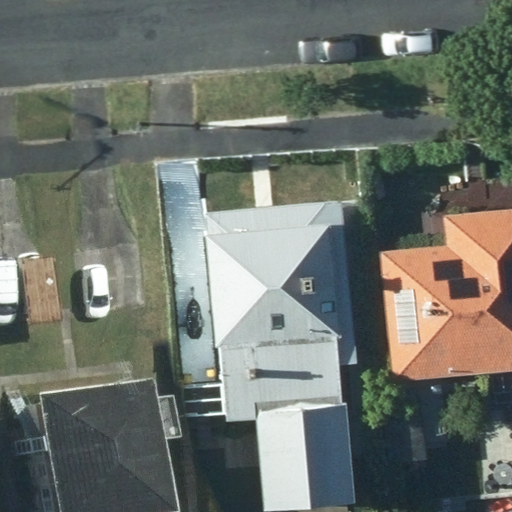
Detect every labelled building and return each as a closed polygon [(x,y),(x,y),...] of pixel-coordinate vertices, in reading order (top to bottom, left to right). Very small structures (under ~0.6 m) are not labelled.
[(332,392),(317,194),(191,203),(200,335),(211,334),(214,405),(256,403),(258,420),(282,417),(280,400),(293,399),(305,407),(323,404),(332,392)] [(511,354),(511,201),(434,206),(436,237),(373,242),(383,364),(511,354)] [(45,318),(37,252),(3,257),(11,322),(45,318)] [(124,511),(110,375),(0,385),(0,444),(7,511),(124,511)] [(417,395),(386,398),(389,448),(419,446),(417,395)]
